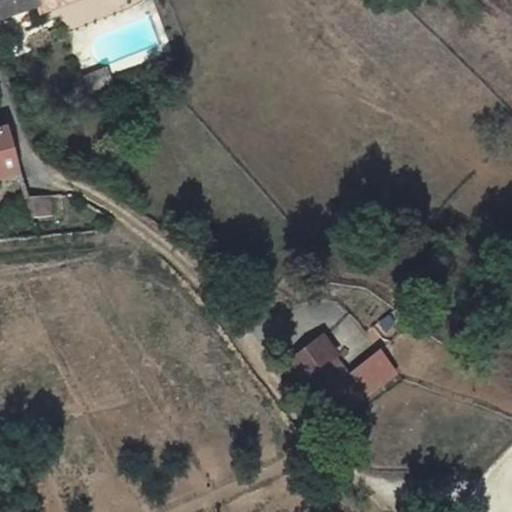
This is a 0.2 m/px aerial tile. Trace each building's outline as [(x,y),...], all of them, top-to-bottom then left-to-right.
[(5,0),(13,22),(70,0),(5,0)] [(107,89),(126,81),(122,69),(103,76),(107,89)] [(0,177),(18,173),(7,129),(0,130),(0,177)] [(51,216),(48,195),(27,198),(31,218),(51,216)] [(411,379),(374,336),(348,358),(319,325),(279,359),(345,435),(384,402),(411,379)]
